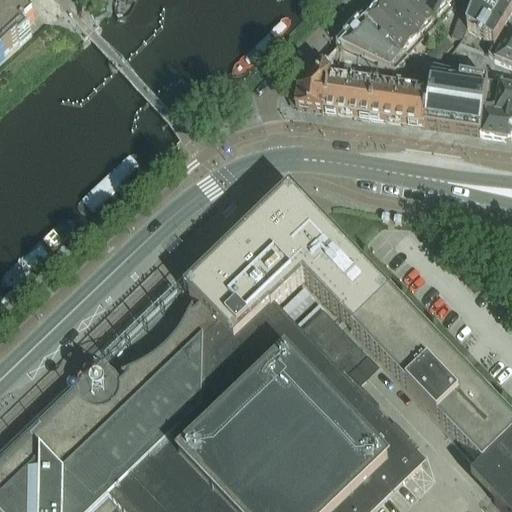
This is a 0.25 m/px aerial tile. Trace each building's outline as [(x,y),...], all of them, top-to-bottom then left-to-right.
[(0,0),(0,62),(22,44),(18,38),(34,23),(13,0),(0,0)] [(113,0),(106,19),(124,25),(134,0),(113,0)] [(297,0),(296,1),(308,13),(321,0),(297,0)] [(389,0),(381,9),(417,43),(434,26),(406,0),(389,0)] [(442,0),(406,0),(434,26),(451,9),(447,5),(442,0)] [(494,50),(511,22),(511,0),(477,0),(466,32),(494,50)] [(381,9),(364,27),(400,61),(403,58),(417,43),(381,9)] [(451,41),(461,45),(466,32),(464,12),(462,11),(451,41)] [(284,15),(226,72),(236,83),(294,26),(284,15)] [(511,72),(511,22),(505,34),(511,38),(494,66),(511,72)] [(439,80),(440,76),(432,74),(417,70),(404,63),(406,61),(403,58),(400,61),(364,27),(341,51),(388,73),(397,64),(416,74),(415,82),(430,85),(431,85),(432,79),(439,80)] [(436,67),(453,49),(445,41),(428,59),(436,67)] [(295,113),(323,117),(328,81),(329,79),(335,80),(340,55),(338,55),(339,54),(338,53),(298,94),(298,95),(291,102),(296,112),(295,113)] [(486,86),(440,76),(439,80),(432,79),(431,85),(423,132),(478,140),(485,91),(486,86)] [(404,80),(402,92),(428,96),(430,85),(415,82),(404,80)] [(350,84),(328,81),(323,117),(344,120),(350,84)] [(372,88),(350,84),(344,120),(367,123),(372,88)] [(511,90),(486,86),(485,91),(478,140),(503,144),(511,140),(511,90)] [(398,92),(372,88),(367,123),(392,127),(398,92)] [(402,92),(398,92),(392,127),(422,132),(428,96),(402,92)] [(73,206),(85,219),(144,163),(131,150),(117,165),(91,188),(73,206)] [(351,334),(384,302),(376,294),(290,204),(189,300),(195,306),(235,348),(272,313),(303,283),(344,325),(351,334)] [(51,229),(0,275),(0,288),(6,295),(68,238),(78,228),(66,215),(51,229)] [(483,472),(511,443),(511,436),(384,302),(351,334),(483,472)] [(376,511),(421,469),(321,365),(346,341),(328,323),(315,335),(310,330),(299,341),(272,313),(235,348),(195,306),(191,315),(186,326),(183,331),(176,341),(172,346),(163,355),(154,362),(144,369),(139,372),(128,377),(116,381),(115,379),(109,374),(101,372),(93,373),(86,376),(81,381),(77,388),(76,396),(77,397),(0,470),(0,511),(376,511)] [(511,511),(511,447),(472,486),(479,494),(497,511),(511,511)]
